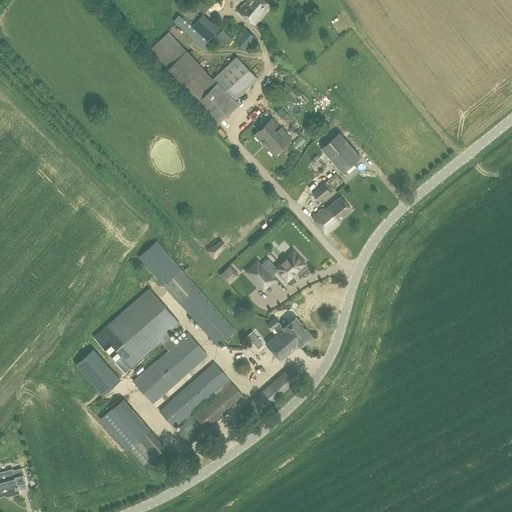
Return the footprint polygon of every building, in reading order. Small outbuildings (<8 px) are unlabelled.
[(202,13),(204,14),(208,8),(199,0),(198,0),(183,18),(191,26),(202,13)] [(245,0),(237,10),(254,25),(270,6),(262,0),(241,0),(242,1),(242,0),(245,0)] [(220,28),(204,14),(202,13),(191,26),(183,18),(181,16),(175,23),(202,47),(220,28)] [(245,49),(255,37),(244,29),(234,41),(245,49)] [(222,30),(216,36),(226,45),(231,39),(222,30)] [(168,31),(146,52),(215,125),(238,104),(235,100),(258,78),(236,56),(213,78),(168,31)] [(286,82),(280,87),(288,95),(293,90),(286,82)] [(281,119),(287,113),(280,107),(276,111),(275,112),(281,119)] [(329,121),(325,117),(321,123),(325,126),(329,121)] [(281,127),(276,132),(273,128),(277,124),(271,118),(254,135),(274,156),(292,139),(281,127)] [(304,129),(300,125),(295,131),(298,134),(304,129)] [(321,148),(342,172),(360,156),(339,132),(321,148)] [(312,192),(319,202),(320,201),(332,192),(325,182),(312,192)] [(341,197),(325,210),(324,208),(312,218),(326,234),(339,223),(338,221),(352,210),(341,197)] [(207,251),(214,258),(217,255),(215,253),(217,250),(219,252),(222,248),(218,243),(214,247),(213,245),(207,251)] [(258,261),(246,271),(260,286),(271,276),(271,275),(277,270),(287,281),(292,276),(296,272),(298,274),(306,267),(304,265),(306,264),(296,254),(293,250),(285,258),(275,267),(268,260),(262,265),(258,261)] [(162,284),(217,347),(235,331),(180,269),(162,284)] [(228,269),(222,274),(229,283),(235,277),(228,269)] [(139,359),(160,341),(167,334),(179,324),(149,289),(108,325),(94,338),(124,372),(139,359)] [(281,361),(298,346),(283,327),(282,328),(279,325),(280,324),(275,317),(266,324),(272,331),(274,329),(277,333),(265,343),(281,361)] [(283,327),(298,346),(299,346),(311,336),(295,317),(283,327)] [(175,343),(168,350),(132,381),(153,404),(207,355),(187,332),(175,343)] [(167,334),(160,341),(168,350),(175,343),(167,334)] [(120,380),(93,349),(75,364),(103,395),(120,380)] [(174,427),(185,418),(187,420),(176,430),(189,446),(244,397),(214,362),(158,411),(174,427)] [(259,414),(301,377),(291,365),(249,402),(259,414)] [(123,399),(99,419),(126,450),(142,467),(165,447),(150,429),(123,399)] [(18,489),(27,487),(24,474),(22,468),(0,473),(0,495),(11,493),(11,495),(19,493),(18,489)]
